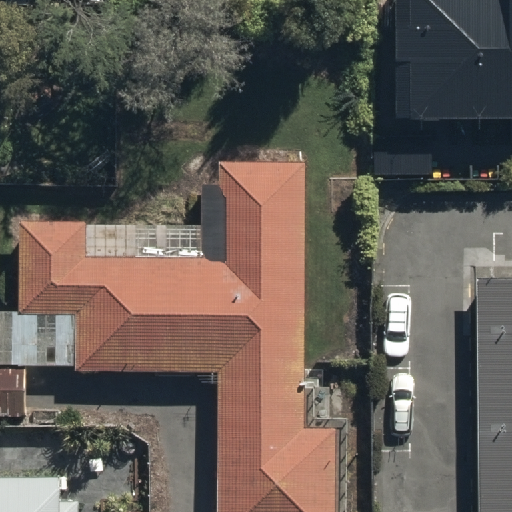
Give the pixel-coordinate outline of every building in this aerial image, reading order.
[(511,0),(389,0),(390,113),(511,112),(511,0)] [(423,136),(384,135),(383,172),(422,172),(422,178),(448,179),(448,169),(468,169),(469,152),(423,151),(423,136)] [(76,369),(216,369),(217,511),(329,511),(329,427),(307,427),(306,163),(220,163),(220,184),(205,184),(205,224),(87,225),(87,221),(21,221),(21,310),(0,310),(0,412),(34,413),(34,366),(76,366),(76,369)] [(511,511),(511,272),(467,273),(472,511),(511,511)] [(0,473),(0,511),(80,511),(80,501),(61,501),(61,473),(0,473)]
